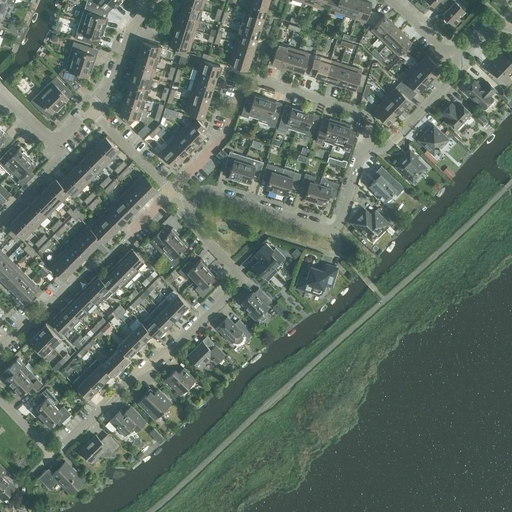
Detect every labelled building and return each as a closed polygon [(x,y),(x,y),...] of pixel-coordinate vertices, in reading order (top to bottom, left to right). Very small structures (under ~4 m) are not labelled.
[(4,18),(10,2),(5,0),(0,0),(0,16),(2,17),(1,18),(4,18)] [(115,8),(123,0),(122,0),(97,0),(105,8),(110,4),(115,8)] [(202,10),(205,0),(184,0),(183,4),(202,10)] [(314,0),(313,5),(323,9),(324,5),(330,7),(332,0),(314,0)] [(345,15),(349,0),(332,0),(330,7),(335,9),(334,12),(345,15)] [(355,19),(360,0),(349,0),(345,15),(344,18),(349,19),(350,17),(355,19)] [(363,0),(360,0),(355,19),(370,23),(377,12),(370,10),(372,3),(363,0)] [(463,0),(447,0),(446,1),(451,6),(443,14),(444,16),(443,18),(444,20),(445,21),(447,22),(449,21),(449,20),(455,26),(461,19),(459,17),(465,10),(459,5),(464,0),(463,0)] [(264,18),(267,7),(248,1),(245,12),(264,18)] [(102,16),(104,10),(86,4),(80,21),(84,22),(105,29),(109,18),(102,16)] [(202,10),(183,4),(180,14),(199,20),(202,10)] [(241,22),(261,28),(264,18),(245,12),(241,22)] [(379,37),(393,22),(385,15),(382,17),(377,12),(370,23),(374,27),(371,29),(379,37)] [(199,20),(180,14),(177,24),(196,30),(199,20)] [(84,22),(80,21),(75,38),(88,42),(90,36),(99,39),(101,35),(103,36),(105,29),(84,22)] [(257,38),(261,28),(241,22),(238,32),(257,38)] [(387,44),(401,30),(393,22),(379,37),(387,44)] [(193,41),(196,30),(177,24),(173,35),(193,41)] [(401,30),(387,44),(399,56),(402,53),(406,49),(410,44),(406,40),(409,37),(401,30)] [(235,42),(254,49),(257,38),(238,32),(235,42)] [(193,41),(173,35),(170,45),(189,51),(193,41)] [(68,58),(93,66),(97,56),(85,52),(87,46),(74,41),(68,58)] [(139,51),(159,58),(162,47),(143,41),(139,51)] [(251,59),(254,49),(235,42),(232,53),(251,59)] [(281,69),(288,46),(278,43),(272,62),(278,64),(276,68),(281,69)] [(293,69),(299,50),(288,46),(281,69),(286,71),(287,67),(293,69)] [(299,50),(293,69),(303,72),(309,74),(315,55),(309,53),(299,50)] [(511,58),(503,50),(488,66),(508,85),(511,81),(511,80),(509,76),(511,73),(511,58)] [(136,62),(156,68),(158,62),(160,62),(161,58),(159,58),(139,51),(136,62)] [(251,59),(232,53),(228,63),(248,69),(251,59)] [(419,62),(436,79),(440,75),(437,73),(441,68),(427,54),(419,62)] [(325,79),(331,60),(315,55),(309,74),(314,75),(314,76),(325,79)] [(93,66),(68,58),(65,68),(64,68),(59,73),(76,90),(80,85),(73,78),(78,73),(87,76),(89,72),(91,73),(93,66)] [(201,59),(198,70),(217,76),(218,76),(220,75),(222,71),(219,70),(220,65),(201,59)] [(335,82),(341,63),(331,60),(325,79),(335,82)] [(152,78),(156,68),(136,62),(133,72),(152,78)] [(433,82),(436,79),(419,62),(412,70),(426,84),(430,80),(433,82)] [(346,86),(352,66),(341,63),(335,82),(346,86)] [(352,66),(346,86),(356,89),(362,90),(367,75),(361,73),(362,70),(352,66)] [(194,80),(214,86),(217,87),(219,78),(218,76),(217,76),(198,70),(194,80)] [(419,92),(426,84),(412,70),(400,82),(403,85),(412,93),(416,89),(419,92)] [(152,78),(133,72),(130,82),(149,88),(152,78)] [(44,88),(62,107),(67,102),(65,100),(68,97),(61,90),(66,86),(56,76),(44,88)] [(187,89),(191,90),(210,96),(214,86),(194,80),(191,79),(187,89)] [(127,93),(146,99),(149,88),(130,82),(126,81),(125,86),(128,87),(127,93)] [(496,90),(487,81),(482,87),(476,82),(466,92),(484,108),(493,98),(490,96),(496,90)] [(412,93),(403,85),(400,82),(388,95),(403,108),(411,100),(408,98),(412,93)] [(62,107),(44,88),(31,101),(41,111),(46,106),(52,113),(55,110),(57,111),(62,107)] [(508,102),(511,97),(511,96),(503,88),(498,93),(508,102)] [(188,101),(207,107),(210,96),(191,90),(188,101)] [(143,109),(146,99),(127,93),(123,103),(143,109)] [(259,118),(266,96),(255,93),(252,104),(245,102),(241,115),(248,117),(249,115),(259,118)] [(396,116),(403,108),(388,95),(381,102),(396,116)] [(276,101),(276,99),(266,96),(259,118),(258,121),(275,126),(282,103),(276,101)] [(207,107),(188,101),(184,111),(204,117),(207,107)] [(396,116),(381,102),(373,110),(388,124),(396,116)] [(143,109),(123,103),(122,108),(120,107),(118,111),(121,112),(120,114),(123,115),(123,118),(136,131),(143,123),(139,120),(143,109)] [(278,130),(286,133),(288,127),(296,130),(303,108),(293,105),(292,105),(286,103),(278,130)] [(457,107),(452,103),(442,113),(447,118),(446,119),(457,129),(472,113),(461,103),(457,107)] [(303,108),(296,130),(306,133),(306,135),(312,138),(317,124),(310,122),(314,111),(303,108)] [(483,126),(488,121),(478,111),(473,116),(483,126)] [(333,144),(340,122),(330,118),(329,121),(322,119),(315,141),(322,143),(323,141),(333,144)] [(183,129),(200,146),(204,142),(201,140),(205,135),(203,133),(207,129),(198,119),(194,123),(191,121),(183,129)] [(351,125),(340,122),(333,144),(343,147),(343,149),(349,151),(356,130),(350,128),(351,125)] [(137,133),(142,138),(142,137),(151,129),(146,124),(137,133)] [(151,127),(146,132),(152,138),(153,137),(157,133),(154,130),(151,127)] [(449,139),(438,128),(433,133),(429,129),(419,139),(425,145),(425,146),(433,154),(439,148),(440,149),(449,139)] [(197,149),(200,146),(183,129),(176,136),(190,151),(194,147),(197,149)] [(98,144),(112,158),(120,151),(106,136),(98,144)] [(190,151),(176,136),(168,144),(182,158),(190,151)] [(274,138),(272,144),(279,147),(281,140),(274,138)] [(90,152),(105,166),(112,158),(98,144),(90,152)] [(182,158),(168,144),(160,152),(174,166),(182,158)] [(15,168),(29,155),(21,147),(12,156),(7,151),(0,158),(0,163),(10,174),(13,171),(15,168)] [(427,166),(418,158),(419,157),(410,149),(405,154),(408,156),(405,160),(403,159),(397,165),(410,178),(415,172),(416,174),(418,173),(418,172),(420,172),(427,166)] [(434,163),(437,160),(426,150),(424,153),(434,163)] [(239,181),(247,156),(230,151),(226,163),(232,165),(228,178),(231,179),(239,181)] [(83,159),(97,174),(105,166),(90,152),(83,159)] [(33,160),(29,155),(13,171),(20,178),(18,181),(23,186),(33,176),(28,172),(35,165),(32,162),(33,160)] [(247,156),(239,181),(246,183),(247,181),(250,182),(253,172),(260,174),(264,162),(247,156)] [(329,157),(328,162),(345,167),(347,161),(343,160),(342,161),(329,157)] [(90,181),(97,174),(83,159),(75,167),(90,181)] [(276,193),(284,169),(284,168),(278,166),(267,163),(263,175),(270,177),(266,187),(270,188),(269,191),(276,193)] [(399,193),(405,187),(381,165),(376,171),(378,172),(374,176),(374,178),(375,179),(370,185),(376,191),(375,192),(385,201),(396,189),(399,193)] [(90,181),(75,167),(68,175),(82,189),(90,181)] [(301,173),(284,169),(276,193),(284,195),(285,193),(288,194),(291,184),(297,186),(301,173)] [(315,203),(320,184),(314,182),(316,176),(305,173),(302,185),(308,187),(305,197),(308,198),(307,200),(315,203)] [(136,182),(150,196),(158,188),(143,174),(136,182)] [(82,189),(68,175),(60,182),(70,193),(74,197),(82,189)] [(320,184),(315,203),(322,205),(323,203),(326,204),(329,194),(335,196),(339,183),(329,180),(324,176),(321,184),(320,184)] [(63,201),(70,193),(60,182),(56,178),(48,186),(63,201)] [(142,203),(150,196),(136,182),(128,189),(142,203)] [(0,183),(0,192),(7,199),(11,194),(1,183),(0,183)] [(55,208),(63,201),(48,186),(41,194),(55,208)] [(142,203),(128,189),(120,197),(135,211),(142,203)] [(55,208),(41,194),(33,202),(47,216),(55,208)] [(113,205),(127,219),(135,211),(120,197),(113,205)] [(40,223),(47,216),(33,202),(25,209),(40,223)] [(105,212),(119,226),(127,219),(113,205),(105,212)] [(40,223),(25,209),(18,217),(32,231),(40,223)] [(390,224),(375,210),(371,215),(369,213),(367,215),(364,212),(362,212),(352,222),(373,240),(376,236),(377,237),(390,224)] [(112,234),(119,226),(105,212),(97,220),(112,234)] [(32,231),(18,217),(10,225),(24,239),(32,231)] [(89,228),(102,240),(104,242),(112,234),(97,220),(90,227),(89,228)] [(94,247),(102,240),(89,228),(90,227),(88,225),(80,233),(94,247)] [(166,249),(179,237),(177,235),(179,233),(173,227),(170,231),(165,226),(150,240),(162,253),(166,249)] [(94,247),(80,233),(72,241),(87,255),(94,247)] [(181,239),(179,237),(166,249),(162,253),(167,258),(174,266),(184,257),(180,252),(188,244),(183,237),(181,239)] [(87,255),(72,241),(65,248),(79,263),(87,255)] [(264,279),(280,263),(269,252),(272,249),(266,243),(257,252),(262,257),(252,267),(264,279)] [(294,258),(300,252),(296,247),(290,253),(294,258)] [(72,270),(79,263),(65,248),(57,256),(72,270)] [(124,256),(137,268),(144,260),(132,248),(124,256)] [(0,265),(9,257),(1,249),(0,250),(0,265)] [(72,270),(57,256),(49,264),(64,278),(72,270)] [(140,271),(137,268),(124,256),(116,263),(132,279),(140,271)] [(9,257),(0,265),(0,276),(2,279),(16,264),(9,257)] [(190,275),(195,280),(208,267),(206,266),(208,264),(202,258),(193,267),(188,262),(179,271),(186,279),(190,275)] [(132,279),(116,263),(109,271),(121,283),(125,287),(132,279)] [(10,286),(24,272),(16,264),(2,279),(10,286)] [(331,285),(337,268),(327,265),(325,272),(311,267),(307,278),(301,276),(297,286),(316,292),(315,293),(319,295),(322,293),(324,289),(323,289),(325,283),(331,285)] [(208,267),(195,280),(200,285),(195,289),(203,297),(212,288),(208,283),(217,274),(211,268),(210,269),(208,267)] [(121,283),(109,271),(101,279),(109,287),(114,291),(121,283)] [(17,294),(32,280),(24,272),(10,286),(17,294)] [(107,300),(114,292),(114,291),(109,287),(101,279),(98,275),(97,274),(89,282),(102,295),(106,298),(107,300)] [(32,280),(17,294),(25,302),(39,288),(32,280)] [(94,302),(98,306),(106,298),(102,295),(89,282),(82,290),(94,302)] [(94,302),(82,290),(74,297),(87,310),(94,302)] [(170,302),(182,315),(191,306),(178,294),(175,291),(167,299),(170,302)] [(258,317),(261,320),(263,321),(266,320),(268,317),(270,315),(269,312),(266,309),(268,307),(267,306),(272,301),(262,291),(257,296),(253,292),(242,303),(250,311),(248,312),(256,319),(258,317)] [(87,310),(74,297),(67,305),(79,317),(87,310)] [(174,323),(182,315),(170,302),(167,299),(159,307),(174,323)] [(278,302),(273,307),(278,312),(283,307),(278,302)] [(79,317),(67,305),(59,313),(72,325),(79,317)] [(174,323),(159,307),(151,315),(152,316),(166,331),(174,323)] [(72,325),(59,313),(51,320),(64,333),(72,325)] [(166,331),(152,316),(151,317),(149,317),(148,318),(144,321),(144,323),(144,324),(146,326),(154,335),(158,339),(166,331)] [(235,324),(227,317),(217,327),(232,342),(233,341),(236,344),(238,344),(241,343),(243,342),(244,340),(244,338),(244,337),(243,335),(244,334),(248,338),(253,333),(239,319),(235,324)] [(133,330),(146,343),(154,335),(146,326),(144,324),(142,322),(133,330)] [(41,325),(36,330),(53,347),(62,339),(46,323),(42,327),(41,325)] [(53,347),(36,330),(32,334),(33,336),(30,340),(45,355),(53,347)] [(138,351),(146,343),(133,330),(125,338),(138,351)] [(138,351),(125,338),(117,347),(119,348),(130,359),(138,351)] [(207,338),(189,356),(200,367),(210,356),(217,363),(225,355),(207,338)] [(111,356),(123,369),(132,360),(130,359),(119,348),(111,356)] [(232,363),(235,359),(230,355),(227,358),(232,363)] [(115,377),(123,369),(111,356),(103,364),(114,375),(115,377)] [(67,360),(63,357),(53,368),(56,371),(67,360)] [(11,385),(13,386),(30,370),(18,358),(5,370),(10,374),(4,380),(10,386),(11,385)] [(103,364),(98,359),(90,367),(106,383),(114,375),(103,364)] [(72,365),(69,362),(64,367),(67,370),(72,365)] [(98,391),(106,383),(90,367),(81,375),(98,391)] [(195,379),(184,367),(179,373),(175,369),(166,379),(181,394),(195,379)] [(30,370),(13,386),(15,388),(13,390),(19,396),(28,387),(33,392),(42,383),(30,370)] [(98,391),(81,375),(73,383),(89,399),(98,391)] [(42,417),(54,405),(59,401),(46,388),(35,399),(39,404),(32,411),(38,417),(40,415),(42,417)] [(171,402),(158,389),(154,394),(150,391),(139,402),(155,418),(171,402)] [(59,410),(54,405),(42,417),(44,419),(42,420),(48,427),(57,418),(64,425),(74,416),(63,405),(59,410)] [(125,413),(121,409),(111,420),(125,435),(130,430),(131,431),(133,431),(143,421),(130,408),(125,413)] [(101,440),(96,435),(80,450),(92,462),(108,447),(113,452),(120,445),(111,436),(107,440),(104,438),(101,440)] [(142,451),(137,456),(142,460),(147,456),(142,451)] [(84,480),(65,462),(53,474),(48,469),(39,478),(50,489),(59,480),(71,493),(84,480)] [(2,476),(7,470),(0,463),(0,497),(3,500),(16,487),(8,479),(7,480),(2,476)]
